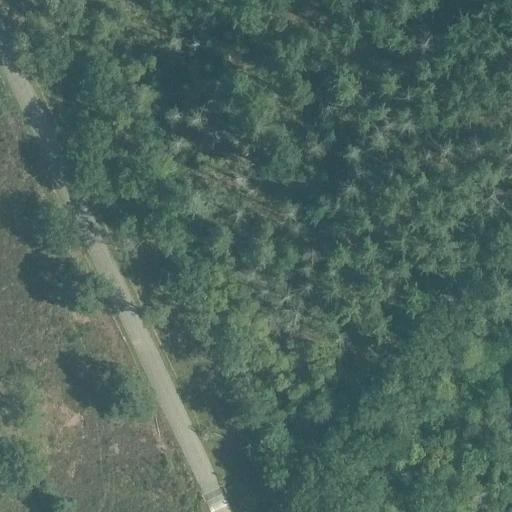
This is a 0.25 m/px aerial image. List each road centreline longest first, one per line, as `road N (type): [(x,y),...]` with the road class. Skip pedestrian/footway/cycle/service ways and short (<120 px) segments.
road 1 (unclassified): [(220,511),(0,41)]
road 2 (unclassified): [(274,511),(511,223)]
